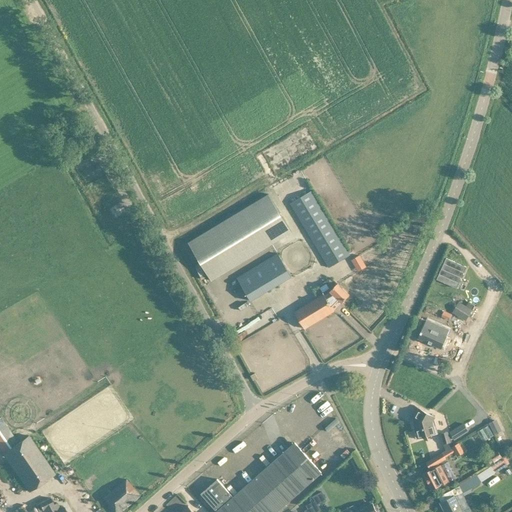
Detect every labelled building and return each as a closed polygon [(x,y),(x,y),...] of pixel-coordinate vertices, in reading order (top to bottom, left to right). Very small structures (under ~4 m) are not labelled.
[(350,255),(325,213),(311,190),(291,202),(330,267),(350,255)] [(268,194),(188,243),(212,281),(291,232),(268,194)] [(121,219),(133,214),(128,203),(116,209),(121,219)] [(291,275),(278,253),(237,277),(251,300),(291,275)] [(365,265),(358,253),(351,258),(358,270),(365,265)] [(446,258),(437,280),(457,288),(466,267),(446,258)] [(295,312),(304,329),(327,315),(334,311),(333,309),(340,302),(342,303),(349,296),(338,284),(330,292),(331,292),(324,296),(324,295),(295,312)] [(466,321),(472,310),(459,302),(453,313),(466,321)] [(451,315),(444,312),(442,317),(449,320),(451,315)] [(426,321),(418,339),(441,349),(442,347),(446,349),(451,338),(447,336),(449,331),(426,321)] [(326,417),(339,410),(333,399),(329,401),(326,396),(318,401),(326,417)] [(414,424),(412,425),(416,439),(438,433),(433,416),(419,408),(415,414),(416,415),(413,420),(414,424)] [(340,411),(331,418),(337,426),(346,418),(340,411)] [(496,418),(489,422),(495,435),(503,432),(496,418)] [(0,422),(0,447),(29,490),(55,472),(29,435),(19,442),(4,420),(0,422)] [(342,442),(351,434),(347,429),(337,438),(342,442)] [(450,442),(447,431),(440,433),(443,444),(450,442)] [(312,432),(308,435),(315,445),(319,442),(312,432)] [(354,440),(346,444),(350,454),(358,450),(354,440)] [(295,443),(264,470),(238,493),(222,475),(201,494),(217,511),(216,511),(276,511),(321,473),(295,443)] [(463,452),(458,443),(451,447),(457,456),(463,452)] [(356,453),(347,461),(351,465),(360,457),(356,453)] [(427,463),(430,469),(432,468),(432,470),(423,474),(431,490),(448,481),(440,466),(438,467),(437,465),(446,459),(442,453),(427,463)] [(342,472),(349,466),(345,462),(338,467),(342,472)] [(483,474),(487,484),(504,475),(500,466),(483,474)] [(474,493),(487,484),(482,476),(468,485),(474,493)] [(504,476),(495,484),(499,490),(509,481),(504,476)] [(128,479),(103,499),(112,511),(119,511),(141,495),(128,479)] [(459,486),(439,497),(442,503),(441,503),(444,511),(463,511),(455,496),(463,493),(459,486)] [(321,491),(312,496),(316,504),(325,500),(321,491)] [(66,511),(64,507),(62,508),(58,502),(54,504),(50,497),(37,504),(40,510),(42,509),(43,511),(66,511)] [(378,511),(377,509),(378,509),(378,508),(378,507),(377,507),(377,506),(376,505),(375,504),(374,505),(373,504),(371,505),(370,503),(356,510),(353,505),(341,511),(340,511),(378,511)]
